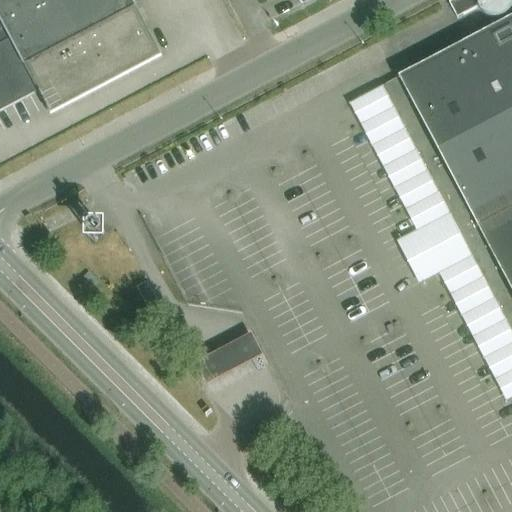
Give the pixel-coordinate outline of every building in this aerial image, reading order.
[(131,0),(0,0),(0,20),(4,29),(3,33),(0,32),(0,112),(64,79),(59,69),(75,61),(79,69),(147,33),(143,24),(144,24),(131,0)] [(455,0),(454,1),(462,16),(478,8),(477,7),(477,5),(476,3),(476,1),(476,0),(455,0)] [(511,0),(476,0),(476,1),(476,3),(477,5),(477,7),(478,8),(478,9),(480,12),(482,14),(485,16),(486,17),(490,19),(492,19),(494,19),(496,19),(498,19),(500,19),(503,18),(505,17),(507,15),(508,14),(510,12),(511,10),(511,8),(511,0)] [(511,19),(399,79),(398,80),(478,228),(472,228),(472,249),(488,249),(489,249),(467,261),(511,345),(511,19)] [(478,228),(398,80),(370,95),(349,106),(417,234),(398,244),(421,288),(441,277),(508,403),(511,401),(511,345),(467,261),(488,249),(472,249),(472,228),(478,228)] [(147,283),(137,289),(148,310),(158,304),(147,283)] [(230,381),(265,363),(253,340),(219,357),(201,367),(214,389),(230,381)]
